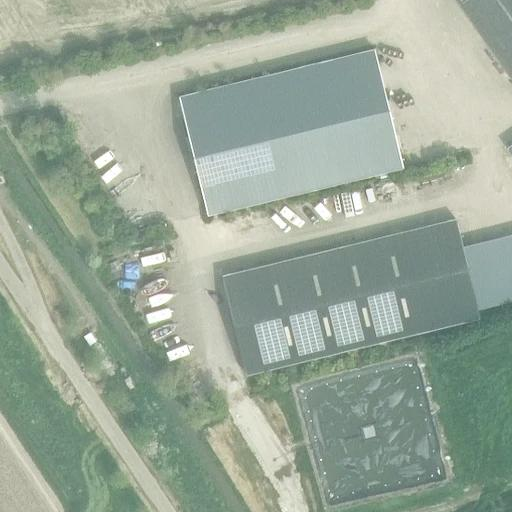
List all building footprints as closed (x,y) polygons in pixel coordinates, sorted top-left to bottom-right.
[(511,0),(454,0),(511,82),(511,0)] [(206,214),(402,167),(373,50),(178,97),(206,214)] [(479,318),(455,219),(221,276),(245,374),(479,318)] [(125,245),(138,242),(136,236),(124,239),(125,245)] [(414,358),(295,387),(327,505),(446,479),(414,358)]
